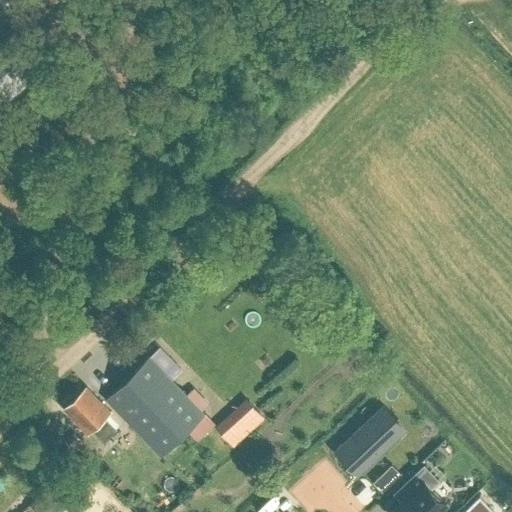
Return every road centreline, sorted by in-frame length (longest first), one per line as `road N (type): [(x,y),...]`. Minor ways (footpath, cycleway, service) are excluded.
road 1 (unclassified): [(45,381),(420,14)]
road 2 (unclassified): [(45,381),(41,307),(132,0)]
